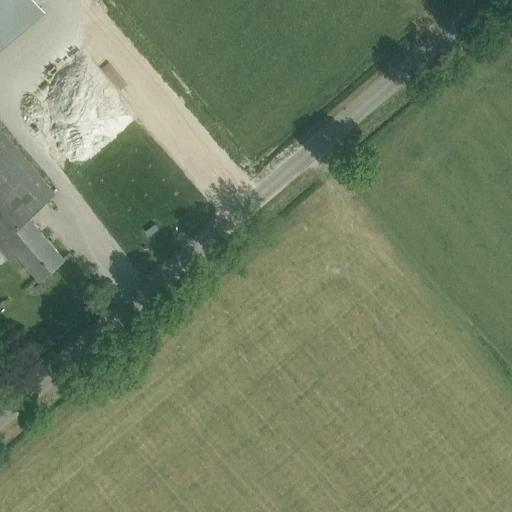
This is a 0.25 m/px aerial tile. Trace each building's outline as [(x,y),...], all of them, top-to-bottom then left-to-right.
[(0,0),(0,42),(42,7),(36,0),(0,0)] [(68,120),(82,134),(95,121),(81,108),(68,120)] [(0,238),(12,229),(24,218),(55,194),(0,129),(0,238)] [(41,277),(64,257),(42,231),(38,234),(24,218),(12,229),(25,245),(18,251),(41,277)] [(74,246),(85,233),(77,226),(65,239),(74,246)]
